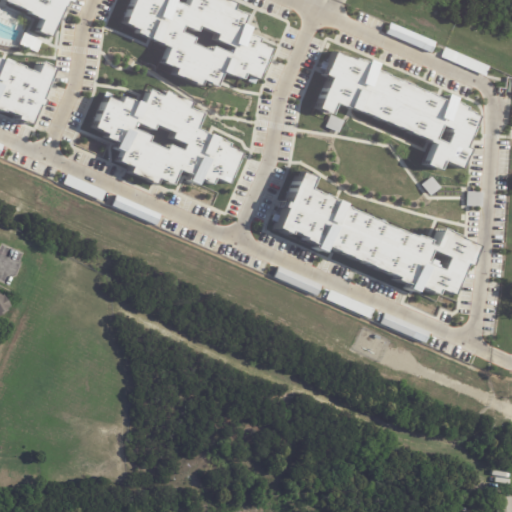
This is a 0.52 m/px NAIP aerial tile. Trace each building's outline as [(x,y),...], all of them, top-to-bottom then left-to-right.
[(0,0),(0,1),(37,20),(32,32),(46,38),(62,1),(67,3),(68,0),(0,0)] [(129,0),(119,23),(132,30),(131,33),(163,48),(157,63),(171,68),(168,75),(195,87),(198,81),(211,87),(218,73),(237,80),(240,74),(253,80),(267,49),(254,43),(256,39),(243,34),(246,27),(239,24),(243,15),(229,9),(231,4),(222,0),(184,0),(182,6),(169,1),(169,0),(129,0)] [(384,34),(429,53),(433,42),(388,24),(384,34)] [(483,76),(487,67),(444,48),(439,57),(483,76)] [(330,52),(319,75),(326,78),(312,109),(325,116),(331,103),(352,112),(352,111),(423,141),(422,142),(428,144),(419,165),(433,170),(437,162),(455,170),(464,150),(458,147),(471,116),(466,114),(467,113),(459,110),(461,108),(454,105),(455,104),(449,102),(450,98),(442,94),(439,101),(370,70),(373,64),(363,60),(362,63),(357,60),(356,61),(350,58),(349,60),(343,57),(343,58),(330,52)] [(0,111),(12,116),(11,119),(24,125),(33,106),(36,106),(39,100),(37,99),(50,68),(36,61),(31,73),(24,70),(23,71),(17,68),(18,67),(10,63),(10,64),(0,59),(0,111)] [(102,97),(89,127),(102,133),(101,138),(113,143),(110,150),(117,153),(114,162),(127,167),(125,173),(152,185),(154,179),(168,186),(175,171),(187,175),(184,182),(192,186),(195,179),(207,185),(209,179),(224,184),(237,153),(223,147),(225,143),(193,128),(200,114),(186,108),(188,102),(161,90),(158,96),(145,90),(139,104),(118,97),(116,103),(102,97)] [(295,172),(282,203),(279,202),(277,207),(280,209),(271,228),(284,235),(286,232),(310,245),(309,250),(318,253),(321,247),(390,277),(389,280),(402,286),(401,289),(409,293),(412,287),(430,295),(432,291),(445,296),(459,265),(463,266),(471,246),(454,239),(454,237),(442,232),(442,231),(435,228),(427,246),(422,244),(423,241),(416,237),(416,238),(409,235),(408,237),(402,234),(402,235),(389,229),(388,230),(376,224),(376,223),(343,209),(343,208),(338,206),(339,204),(326,198),(325,197),(318,194),(317,195),(305,189),(309,177),(295,172)] [(61,185),(99,201),(103,191),(65,175),(61,185)] [(479,207),(480,192),(465,192),(464,206),(479,207)] [(153,226),(158,215),(114,196),(109,207),(153,226)] [(271,279),(314,297),(319,286),(276,267),(271,279)] [(371,310),(329,291),(325,300),(367,319),(371,310)] [(377,325),(422,344),(427,332),(381,314),(377,325)] [(511,511),(495,511),(495,497),(511,497),(511,511)]
